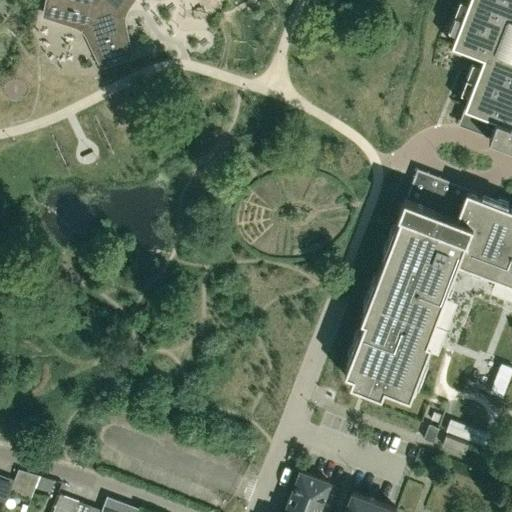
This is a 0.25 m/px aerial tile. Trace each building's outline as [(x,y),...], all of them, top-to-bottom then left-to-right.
[(47,0),(45,14),(88,22),(102,64),(129,53),(116,13),(126,0),(47,0)] [(456,33),(452,44),(484,56),(480,65),(469,95),(464,106),(460,118),(469,122),(467,127),(488,135),(490,136),(489,138),(503,143),(511,147),(511,0),(468,0),(468,2),(456,33)] [(425,355),(430,342),(431,340),(427,339),(447,289),(448,286),(450,287),(454,278),(451,277),(458,261),(472,266),(471,269),(481,272),(482,270),(495,275),(511,281),(511,206),(507,205),(508,202),(498,199),(497,201),(467,190),(464,196),(435,185),(427,205),(407,197),(405,196),(398,213),(401,214),(396,226),(394,225),(384,250),(387,251),(376,277),(374,276),(364,302),(367,303),(361,317),(365,319),(360,330),(358,329),(348,355),(351,355),(345,370),(353,373),(350,381),(381,393),(385,385),(410,395),(416,380),(418,381),(428,356),(425,355)] [(493,384),(490,391),(503,396),(506,389),(493,384)] [(495,435),(450,418),(446,430),(490,447),(495,435)] [(424,438),(434,441),(439,427),(430,424),(424,438)] [(465,453),(469,444),(446,435),(443,444),(465,453)] [(14,479),(10,491),(31,498),(35,487),(36,488),(41,475),(18,468),(14,479)] [(395,511),(397,507),(352,490),(343,511),(318,511),(331,481),(299,469),(299,471),(300,471),(299,473),(299,474),(284,511),(511,511),(511,499),(507,511),(395,511)] [(0,499),(7,502),(10,491),(14,479),(0,474),(0,499)] [(41,475),(36,488),(50,492),(55,480),(41,475)] [(74,511),(79,500),(60,492),(52,511),(74,511)] [(131,511),(135,505),(133,504),(108,495),(108,496),(101,511),(131,511)] [(88,511),(91,505),(80,501),(75,511),(88,511)]
